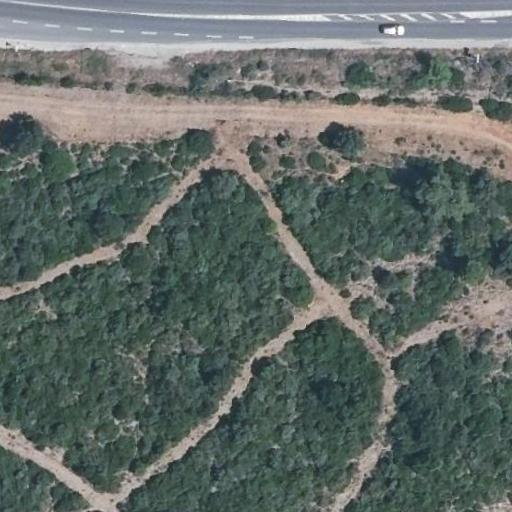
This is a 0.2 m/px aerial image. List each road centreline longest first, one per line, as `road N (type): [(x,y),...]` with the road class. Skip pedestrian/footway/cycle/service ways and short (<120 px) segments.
road 1 (primary): [(511,13),(61,4)]
road 2 (track): [(108,6),(196,108),(511,115)]
